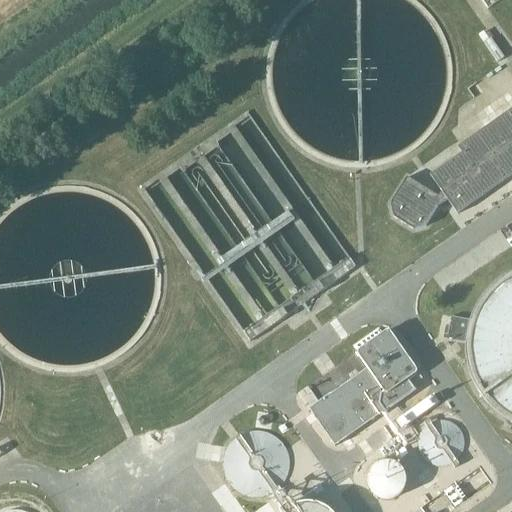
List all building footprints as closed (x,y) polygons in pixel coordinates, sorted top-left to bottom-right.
[(406,179),(390,205),(394,218),(413,231),(427,229),(438,209),(447,202),(457,215),(511,176),(511,109),(457,149),(461,155),(429,177),(441,194),(436,197),(406,179)] [(478,234),(454,249),(471,276),(495,261),(478,234)] [(468,364),(474,382),(483,397),(495,410),(509,420),(511,421),(511,274),(502,280),(488,293),(477,308),(470,326),(467,345),(468,364)] [(407,381),(418,374),(388,332),(356,354),(367,370),(318,403),(307,388),(298,395),(334,447),(414,391),(407,381)] [(430,465),(439,468),(448,468),(456,464),(462,457),(465,449),(464,440),(461,431),(454,425),(445,421),(436,422),(428,425),(421,432),(418,441),(418,450),(422,459),(430,465)] [(245,497),(256,500),(268,497),(279,491),(286,481),(290,470),(289,457),(284,447),(276,439),(266,434),(255,433),(244,435),(234,441),(227,450),(223,461),(224,472),(228,483),(235,492),(245,497)] [(393,505),(400,500),(405,493),(406,486),(405,478),(400,471),(391,466),(381,466),(372,471),(367,480),(367,489),(370,497),(376,503),(384,506),(393,505)]
